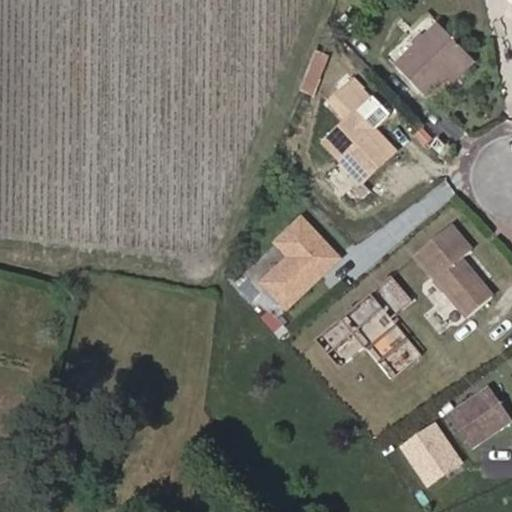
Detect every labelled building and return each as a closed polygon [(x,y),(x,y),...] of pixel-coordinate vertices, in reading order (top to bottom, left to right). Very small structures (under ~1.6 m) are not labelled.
[(427,97),(448,77),(470,56),(440,26),(397,67),(427,97)] [(476,63),(470,56),(448,77),(455,84),(476,63)] [(363,128),(369,121),(360,111),(327,142),(344,159),(351,152),(372,174),(397,151),(377,130),(371,135),(363,128)] [(371,135),(377,130),(369,121),(363,128),(371,135)] [(351,152),(344,159),(365,181),(372,174),(351,152)] [(290,257),(263,281),(290,311),(349,259),(308,212),(276,240),(290,257)] [(455,224),(420,257),(479,316),(505,292),(471,257),(479,248),(455,224)] [(391,278),(315,340),(339,370),(365,349),(391,380),(419,356),(389,318),(411,301),(391,278)] [(477,448),(511,425),(511,404),(497,382),(453,410),(477,448)] [(430,487),(470,466),(446,421),(406,442),(430,487)]
